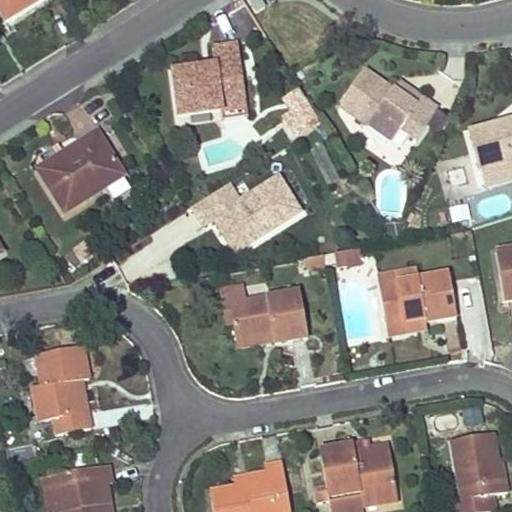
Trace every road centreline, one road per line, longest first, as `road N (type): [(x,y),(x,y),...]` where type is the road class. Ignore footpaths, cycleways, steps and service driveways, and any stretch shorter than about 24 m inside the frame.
road 1 (residential): [(467,379),(178,424)]
road 2 (residential): [(0,317),(96,300),(122,307),(159,349),(178,424)]
road 3 (residential): [(185,0),(0,118)]
road 4 (residential): [(511,18),(468,27),(418,23),(361,0)]
